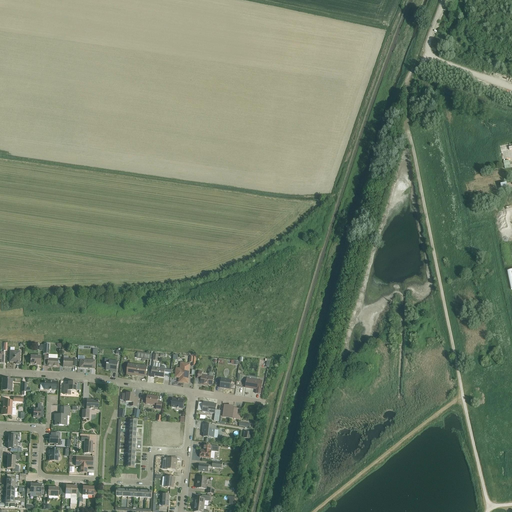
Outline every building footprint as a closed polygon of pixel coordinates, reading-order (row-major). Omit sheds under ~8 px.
[(511,153),(511,143),(510,144),(510,146),(500,148),(503,163),(511,161),(508,148),(511,148),(511,153)] [(9,362),(16,362),(16,364),(19,365),(20,352),(10,351),(9,362)] [(30,365),(37,365),(37,366),(40,366),(41,357),(30,356),(30,365)] [(44,356),(44,363),(44,366),(57,367),(57,364),(60,364),(60,359),(58,359),(58,360),(48,359),(48,356),(44,356)] [(63,367),(72,368),(72,360),(63,359),(63,367)] [(78,362),(80,362),(79,368),(95,369),(95,361),(78,360),(78,362)] [(112,372),(117,373),(118,362),(109,361),(109,365),(107,364),(106,370),(112,371),(112,372)] [(179,382),(188,383),(190,365),(181,364),(181,369),(177,369),(176,378),(180,378),(179,382)] [(145,375),(147,367),(130,365),(130,368),(128,368),(126,368),(126,370),(127,371),(127,374),(138,376),(139,374),(145,375)] [(161,368),(161,369),(152,367),(151,377),(154,378),(154,376),(164,378),(165,369),(165,368),(164,367),(164,366),(162,366),(161,366),(161,368)] [(197,379),(201,379),(200,385),(204,386),(205,385),(212,386),(214,377),(202,376),(202,372),(199,371),(197,379)] [(12,387),(12,379),(4,379),(3,386),(2,386),(2,391),(10,391),(11,387),(12,387)] [(221,379),(220,388),(230,390),(232,381),(221,379)] [(245,388),(257,390),(256,394),(260,395),(262,382),(247,379),(245,388)] [(40,389),(44,390),(56,390),(56,382),(44,381),(44,384),(40,384),(40,389)] [(76,392),(77,383),(68,383),(68,386),(64,385),(64,395),(70,395),(70,391),(76,392)] [(127,394),(122,394),(122,400),(126,401),(126,402),(132,403),(131,407),(137,407),(138,399),(134,398),(135,395),(127,394)] [(156,410),(161,410),(162,403),(158,402),(158,397),(147,396),(147,397),(146,397),(146,399),(147,399),(146,404),(157,406),(156,410)] [(171,408),(183,409),(184,400),(180,399),(180,400),(172,399),(171,408)] [(98,401),(87,400),(86,411),(82,411),(82,418),(89,419),(89,411),(89,410),(98,410),(98,401)] [(2,409),(1,415),(11,416),(15,416),(16,409),(12,408),(12,401),(3,401),(3,409),(2,409)] [(214,421),(219,422),(220,411),(216,410),(217,405),(203,403),(202,412),(215,414),(214,421)] [(42,420),(43,407),(41,407),(41,404),(38,404),(38,406),(37,410),(33,410),(33,418),(39,418),(39,420),(42,420)] [(223,417),(239,420),(241,410),(232,409),(233,407),(224,406),(223,417)] [(69,416),(70,409),(61,408),(61,415),(54,415),(54,419),(55,419),(55,425),(63,426),(64,422),(66,422),(66,416),(69,416)] [(204,430),(203,437),(212,438),(213,430),(216,430),(216,426),(203,425),(203,429),(204,430)] [(9,436),(8,443),(17,443),(17,438),(19,438),(20,434),(11,433),(11,436),(9,436)] [(50,437),(49,444),(54,444),(54,446),(60,446),(61,440),(59,440),(60,439),(60,434),(51,433),(51,437),(50,437)] [(81,437),(81,441),(84,442),(84,454),(92,454),(93,442),(89,442),(89,438),(81,437)] [(17,443),(8,443),(8,449),(10,449),(10,452),(21,453),(21,448),(17,448),(17,443)] [(200,450),(200,458),(211,459),(211,452),(218,453),(219,447),(204,445),(204,451),(200,450)] [(49,451),(49,455),(49,461),(58,462),(58,452),(49,451)] [(8,457),(7,463),(15,464),(15,460),(19,460),(20,455),(13,454),(13,457),(8,457)] [(168,459),(167,464),(167,469),(175,470),(176,463),(177,464),(177,460),(177,458),(171,457),(171,459),(168,459)] [(93,458),(76,458),(75,466),(79,466),(79,473),(87,473),(87,467),(92,467),(93,458)] [(212,466),(199,465),(198,472),(208,473),(209,468),(222,469),(222,463),(212,462),(212,466)] [(15,464),(7,463),(7,470),(12,470),(12,472),(19,473),(19,467),(15,467),(15,464)] [(7,480),(6,486),(15,486),(15,487),(18,487),(19,487),(19,484),(18,484),(18,476),(16,476),(7,476),(7,480)] [(165,487),(173,488),(174,482),(175,482),(175,478),(166,477),(165,487)] [(196,488),(206,490),(207,486),(206,485),(207,479),(198,478),(198,485),(197,484),(196,488)] [(36,493),(36,485),(31,484),(30,487),(27,487),(27,494),(30,494),(30,493),(35,493),(36,493)] [(42,485),(36,485),(36,493),(35,493),(35,496),(39,496),(39,494),(44,495),(44,488),(41,488),(42,485)] [(71,495),(71,486),(66,486),(65,488),(62,488),(62,497),(65,497),(65,495),(71,495)] [(77,487),(71,486),(71,495),(71,499),(76,499),(76,498),(79,498),(80,489),(77,489),(77,487)] [(48,496),(58,497),(59,488),(48,487),(48,496)] [(80,489),(79,498),(82,498),(82,495),(88,496),(88,487),(83,487),(83,489),(80,489)] [(88,487),(88,496),(93,496),(93,499),(96,499),(96,490),(94,489),(94,487),(88,487)] [(195,498),(195,505),(204,506),(204,502),(206,501),(211,502),(211,496),(202,495),(202,499),(195,498)] [(5,504),(5,508),(8,508),(17,509),(17,504),(14,504),(14,501),(18,501),(22,502),(22,503),(24,503),(25,499),(21,499),(18,499),(14,498),(6,498),(5,504)]
